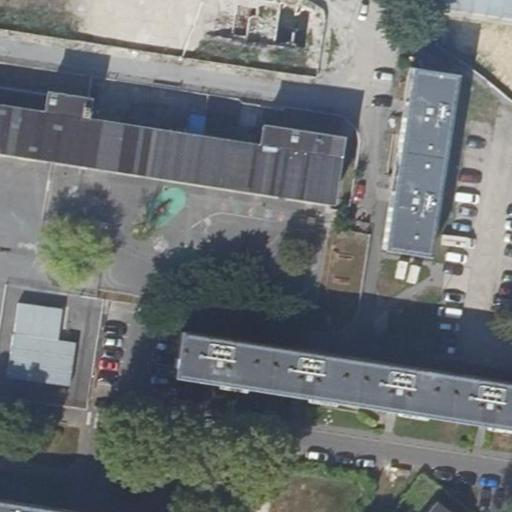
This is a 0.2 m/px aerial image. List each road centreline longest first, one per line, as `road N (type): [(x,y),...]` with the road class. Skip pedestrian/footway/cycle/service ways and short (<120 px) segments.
road 1 (residential): [(0,47),(368,105),(354,207)]
road 2 (residential): [(137,421),(511,476)]
road 3 (residential): [(137,421),(118,420),(100,438),(88,511)]
